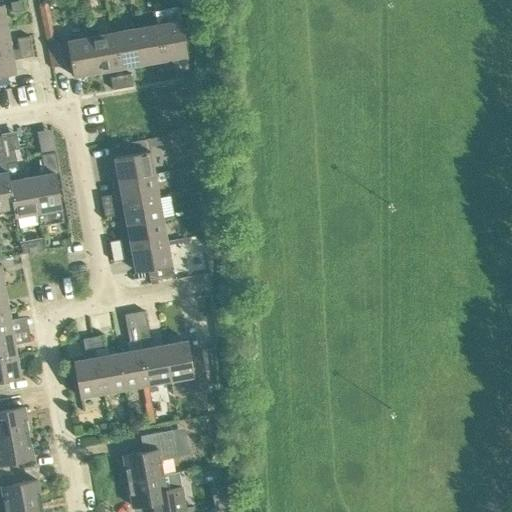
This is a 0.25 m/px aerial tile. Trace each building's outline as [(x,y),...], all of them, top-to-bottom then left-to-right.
[(21,0),(9,2),(11,12),(24,10),(21,0)] [(47,4),(39,5),(51,68),(58,67),(54,43),(57,42),(57,38),(53,39),(47,4)] [(163,59),(186,55),(177,7),(154,12),(156,24),(163,59)] [(134,28),(140,64),(150,62),(151,67),(154,69),(156,81),(166,79),(164,67),(163,59),(156,24),(134,28)] [(0,28),(0,51),(10,49),(6,27),(0,28)] [(118,68),(140,64),(134,28),(111,32),(118,68)] [(95,72),(118,68),(111,32),(89,37),(95,72)] [(16,38),(18,48),(30,46),(28,36),(16,38)] [(72,76),(95,72),(89,37),(57,42),(54,43),(58,67),(70,64),(72,76)] [(30,46),(18,48),(20,58),(32,56),(30,46)] [(10,49),(0,51),(0,75),(6,74),(14,73),(10,49)] [(174,65),(164,67),(166,79),(177,77),(174,65)] [(0,86),(8,85),(6,74),(0,75),(0,86)] [(129,74),(119,75),(121,88),(132,86),(129,74)] [(109,77),(111,89),(121,88),(119,75),(109,77)] [(0,208),(12,207),(13,207),(8,181),(9,181),(6,163),(3,151),(0,135),(0,208)] [(114,157),(118,180),(153,174),(147,138),(123,143),(125,155),(114,157)] [(13,149),(3,151),(6,163),(16,162),(13,149)] [(40,175),(31,177),(37,212),(36,212),(39,224),(63,220),(54,174),(58,173),(54,152),(40,154),(42,166),(40,172),(40,175)] [(16,162),(6,163),(9,181),(8,181),(13,207),(12,207),(14,216),(36,212),(37,212),(31,177),(19,179),(16,162)] [(100,196),(102,206),(157,196),(153,174),(118,180),(120,193),(100,196)] [(124,213),(126,225),(162,219),(157,196),(102,206),(104,216),(124,213)] [(126,225),(130,248),(166,241),(162,219),(126,225)] [(41,237),(19,241),(21,253),(43,249),(41,237)] [(108,241),(110,251),(123,249),(121,239),(108,241)] [(166,241),(130,248),(135,271),(170,264),(166,241)] [(123,249),(110,251),(112,261),(124,259),(123,249)] [(0,333),(11,332),(7,309),(0,310),(0,333)] [(144,310),(134,312),(139,341),(149,339),(144,310)] [(139,341),(134,312),(124,314),(129,342),(139,341)] [(0,356),(15,354),(11,332),(0,333),(0,356)] [(102,335),(92,337),(94,349),(104,347),(102,335)] [(94,349),(92,337),(82,339),(84,351),(94,349)] [(187,340),(163,344),(170,380),(193,375),(196,391),(208,389),(200,349),(189,352),(187,340)] [(163,344),(141,349),(147,384),(170,380),(163,344)] [(141,349),(118,353),(125,388),(147,384),(141,349)] [(118,353),(96,357),(102,392),(125,388),(118,353)] [(15,354),(0,356),(0,392),(10,391),(8,378),(19,376),(15,354)] [(102,392),(96,357),(73,361),(79,396),(102,392)] [(0,437),(27,433),(23,406),(0,410),(0,437)] [(107,421),(95,424),(96,433),(109,431),(107,421)] [(122,455),(127,481),(163,475),(160,459),(179,455),(174,429),(144,434),(147,450),(122,455)] [(0,475),(9,473),(7,462),(32,457),(27,433),(0,437),(0,475)] [(0,497),(3,497),(5,511),(41,505),(36,479),(11,484),(9,473),(0,475),(0,497)] [(163,475),(127,481),(132,506),(149,503),(151,511),(184,511),(179,486),(165,488),(163,475)]
